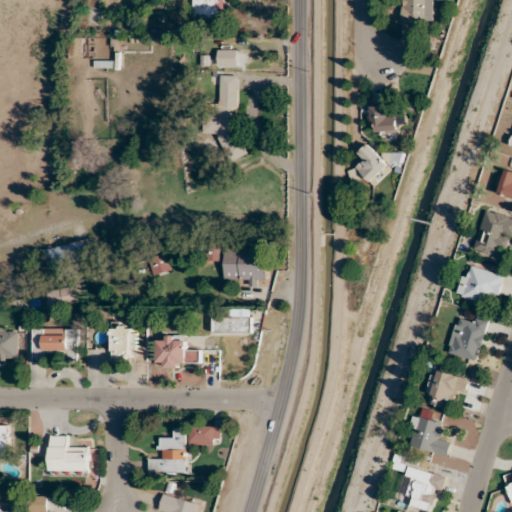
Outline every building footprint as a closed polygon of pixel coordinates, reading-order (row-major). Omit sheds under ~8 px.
[(224,0),(192,0),(193,15),(225,14),(224,0)] [(401,0),(402,21),(433,21),(433,0),(401,0)] [(218,65),(237,65),(237,49),(218,49),(218,65)] [(238,75),(219,75),(219,111),(203,117),(203,127),(205,134),(218,134),(229,162),(249,154),(237,124),(238,75)] [(372,106),(371,134),(396,135),(397,114),(389,113),(389,107),(372,106)] [(390,165),(369,143),(358,153),(365,160),(357,168),(371,183),(390,165)] [(511,198),(511,171),(506,169),(497,193),(511,198)] [(511,243),(511,216),(485,209),(473,251),(497,257),(500,247),(510,250),(511,243)] [(38,250),(42,268),(87,258),(83,240),(38,250)] [(219,240),(206,241),(207,261),(220,260),(219,240)] [(257,248),(225,247),(224,282),(267,283),(267,257),(256,257),(257,248)] [(172,269),(167,253),(148,258),(153,275),(172,269)] [(456,296),(485,304),(488,294),(498,296),(504,275),(472,266),(470,275),(462,272),(456,296)] [(83,303),(82,287),(48,288),(49,305),(83,303)] [(251,333),(251,308),(224,308),(224,318),(213,318),(213,333),(251,333)] [(447,352),(478,361),(489,321),(468,315),(466,323),(456,320),(447,352)] [(111,326),(111,360),(129,360),(129,351),(137,351),(137,326),(111,326)] [(79,328),(33,328),(33,362),(46,362),(46,353),(66,353),(66,361),(79,361),(79,328)] [(0,362),(18,362),(18,330),(0,329),(0,362)] [(200,366),(201,349),(188,349),(188,335),(157,335),(157,365),(200,366)] [(469,380),(435,368),(425,401),(448,409),(453,393),(464,396),(469,380)] [(445,423),(414,415),(406,446),(447,456),(450,443),(441,440),(445,423)] [(0,455),(10,455),(10,425),(0,424),(0,455)] [(189,445),(212,445),(212,435),(219,435),(219,426),(189,426),(189,445)] [(186,473),(186,427),(174,427),(174,437),(161,437),(161,458),(150,458),(150,473),(186,473)] [(89,475),(89,447),(69,447),(69,436),(49,436),(49,475),(89,475)] [(445,475),(409,466),(406,476),(414,478),(407,504),(436,511),(445,475)] [(196,511),(199,503),(164,493),(159,511),(161,511),(196,511)] [(46,511),(46,496),(30,496),(30,511),(46,511)]
